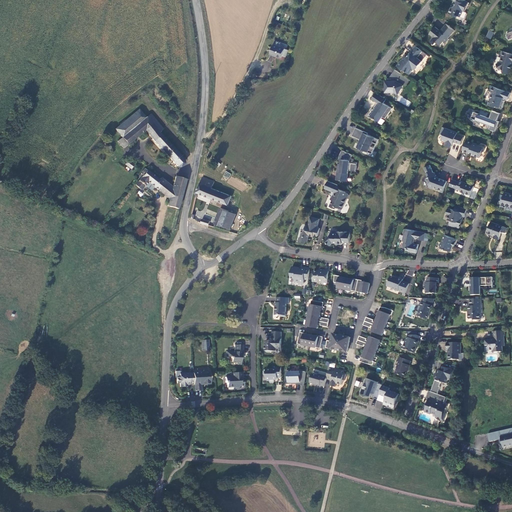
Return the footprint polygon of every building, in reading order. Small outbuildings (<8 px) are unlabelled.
[(455,0),(455,1),(456,2),(457,2),(457,3),(455,7),(454,6),(451,8),(449,13),(455,16),(456,15),(456,14),(459,16),(461,15),(463,11),(465,11),(470,3),(465,1),(466,0),(455,0)] [(444,41),(446,43),(449,39),(449,38),(455,30),(447,24),(441,30),(440,30),(435,27),(430,33),(434,37),(431,41),(435,45),(437,42),(441,45),(444,41)] [(491,39),(494,32),(489,30),(485,37),(491,39)] [(271,41),(269,45),(266,55),(272,57),(272,56),(277,58),(278,56),(282,57),(284,50),(281,49),(274,47),(276,42),(271,41)] [(405,62),(403,59),(398,66),(404,70),(404,69),(410,74),(414,70),(416,69),(428,55),(416,46),(407,58),(408,58),(405,62)] [(511,53),(503,51),(502,52),(501,55),(502,57),(500,62),(497,64),(500,70),(502,69),(504,73),(511,74),(511,71),(511,65),(511,63),(511,53)] [(408,78),(398,71),(396,70),(392,76),(393,76),(392,79),(387,79),(387,81),(386,81),(386,86),(387,86),(387,91),(393,91),(399,94),(400,92),(402,88),(404,85),(408,78)] [(491,99),(489,105),(496,107),(496,106),(503,108),(505,101),(503,100),(504,98),(508,99),(511,93),(491,85),(489,90),(492,91),(490,97),(490,98),(491,99)] [(386,118),(392,108),(384,103),(387,99),(377,93),(372,99),(378,103),(374,107),(376,109),(375,110),(373,109),(368,116),(373,119),(374,117),(380,121),(383,116),(386,118)] [(401,96),(398,101),(409,107),(411,102),(401,96)] [(115,129),(122,138),(118,141),(123,148),(145,130),(154,141),(166,154),(173,148),(159,133),(163,129),(151,114),(146,118),(139,110),(115,129)] [(494,132),(494,130),(497,131),(500,121),(498,120),(501,113),(493,110),(490,118),(487,116),(488,113),(481,111),(480,114),(474,112),(471,118),(472,118),(476,120),(475,120),(480,125),(482,122),(483,123),(488,125),(489,124),(489,125),(487,129),(494,131),(494,132)] [(356,127),(353,135),(362,139),(361,141),(360,141),(357,147),(372,153),(375,148),(370,146),(372,141),(377,144),(379,139),(368,134),(368,133),(356,127)] [(453,141),(461,144),(464,137),(457,134),(458,133),(443,127),(441,134),(443,135),(442,136),(443,136),(441,140),(446,142),(445,145),(451,148),(453,143),(452,143),(453,141)] [(474,142),(473,143),(467,140),(463,150),(469,153),(470,153),(470,152),(473,153),(472,155),(480,157),(482,152),(484,151),(485,148),(479,145),(478,144),(474,142)] [(166,154),(177,166),(180,167),(184,163),(184,160),(173,148),(166,154)] [(352,155),(347,152),(342,150),(340,156),(339,160),(340,160),(340,164),(339,168),(338,168),(336,180),(343,181),(343,179),(348,179),(349,169),(350,169),(350,171),(356,172),(357,163),(351,162),(350,162),(350,161),(353,155),(352,155)] [(128,161),(125,164),(131,169),(134,165),(128,161)] [(435,172),(433,172),(430,165),(425,167),(427,173),(427,174),(426,175),(428,178),(427,178),(427,180),(429,184),(429,187),(434,188),(435,187),(441,189),(444,190),(447,181),(436,177),(436,175),(435,172)] [(159,180),(145,169),(141,174),(143,176),(136,185),(141,190),(145,186),(148,188),(146,191),(149,189),(151,185),(154,187),(169,199),(173,188),(172,187),(161,178),(159,180)] [(169,199),(167,206),(178,209),(186,180),(175,177),(172,187),(173,188),(169,199)] [(459,182),(452,179),(450,186),(461,190),(461,191),(465,193),(465,194),(470,196),(474,186),(460,181),(459,182)] [(225,208),(229,199),(216,195),(209,191),(210,188),(211,185),(201,181),(195,196),(225,208)] [(338,185),(328,181),(325,188),(332,191),(331,196),(333,196),(331,200),(333,200),(330,206),(334,208),(336,209),(337,207),(342,209),(347,198),(344,198),(347,192),(337,188),(338,185)] [(511,195),(510,195),(511,194),(505,192),(503,200),(501,200),(501,203),(502,205),(506,206),(507,205),(508,204),(510,205),(510,206),(511,206),(511,195)] [(448,208),(447,213),(449,214),(448,219),(451,220),(450,225),(460,228),(463,216),(465,217),(467,209),(460,207),(459,211),(456,210),(448,208)] [(219,212),(213,227),(221,230),(227,215),(219,212)] [(234,218),(227,215),(221,230),(229,232),(234,218)] [(314,235),(318,236),(320,228),(318,228),(320,219),(310,217),(308,225),(307,229),(306,229),(305,229),(303,229),(302,236),(300,237),(299,241),(305,243),(305,241),(308,242),(310,235),(314,236),(314,235)] [(507,226),(491,222),(487,232),(495,235),(494,237),(499,239),(502,231),(505,233),(507,226)] [(419,244),(414,243),(415,238),(425,240),(426,233),(406,229),(404,230),(404,233),(405,235),(403,241),(404,241),(403,247),(406,248),(409,249),(409,251),(417,253),(419,244)] [(330,245),(334,242),(337,243),(337,244),(342,244),(342,242),(350,243),(350,234),(348,234),(348,232),(338,231),(338,233),(331,233),(331,237),(326,241),(330,245)] [(439,251),(441,254),(448,253),(449,251),(450,248),(452,248),(453,246),(454,246),(457,239),(445,235),(443,242),(441,242),(440,245),(441,247),(439,251)] [(309,280),(310,268),(302,267),(301,269),(299,269),(299,268),(292,267),(291,278),(295,279),(297,282),(304,283),(305,279),(309,280)] [(323,284),(328,285),(329,271),(325,271),(325,270),(320,270),(320,271),(318,270),(317,272),(314,272),(313,282),(319,282),(319,284),(323,284)] [(354,279),(354,280),(340,277),(340,276),(335,275),(334,282),(339,283),(338,288),(368,294),(370,283),(363,282),(363,281),(354,279)] [(391,276),(388,286),(395,289),(395,290),(399,291),(404,292),(406,293),(410,284),(403,280),(403,279),(399,278),(399,279),(391,276)] [(493,277),(471,278),(471,295),(481,295),(481,286),(493,285),(493,288),(493,285),(493,282),(494,282),(494,280),(493,280),(493,277)] [(436,286),(436,283),(439,283),(439,278),(428,278),(428,282),(426,282),(425,287),(427,289),(426,294),(433,294),(433,293),(437,293),(437,287),(436,286)] [(289,298),(277,297),(277,303),(275,303),(275,307),(276,308),(276,311),(275,312),(275,314),(276,315),(280,315),(281,317),(286,317),(286,304),(289,304),(289,298)] [(419,311),(417,315),(427,319),(432,306),(434,302),(434,299),(423,298),(421,303),(421,306),(419,311)] [(470,306),(469,306),(469,313),(468,315),(468,318),(470,319),(474,319),(475,320),(481,320),(481,314),(482,312),(481,299),(470,299),(470,306)] [(323,307),(324,303),(317,301),(312,301),(307,327),(318,329),(319,324),(321,324),(321,326),(322,326),(328,327),(330,319),(322,318),(322,319),(320,319),(321,314),(322,307),(323,307)] [(392,316),(394,311),(385,308),(381,307),(379,311),(380,311),(376,323),(374,322),(374,320),(373,320),(367,317),(364,325),(370,327),(371,328),(372,326),(374,327),(373,332),(383,336),(391,315),(392,316)] [(494,352),(503,352),(502,346),(505,346),(504,335),(504,331),(494,332),(494,339),(485,340),(486,346),(489,345),(489,350),(494,350),(494,352)] [(276,351),(277,349),(281,349),(282,332),(273,332),(272,339),(271,339),(270,341),(267,341),(265,342),(265,351),(266,351),(267,352),(271,352),(273,351),(276,351)] [(319,336),(319,337),(305,334),(305,333),(301,332),(298,344),(321,349),(323,341),(323,337),(319,336)] [(348,352),(351,337),(333,334),(332,342),(328,341),(328,342),(326,348),(342,351),(348,352)] [(403,348),(415,353),(419,341),(420,336),(418,335),(408,335),(403,348)] [(373,361),(381,340),(371,337),(369,341),(367,340),(367,339),(366,338),(360,336),(357,344),(364,347),(365,345),(367,346),(366,351),(363,357),(362,357),(360,361),(366,364),(367,364),(373,365),(375,362),(373,361)] [(461,354),(461,343),(447,343),(447,350),(450,350),(450,353),(449,354),(449,360),(460,359),(460,354),(461,354)] [(242,357),(243,345),(235,345),(235,352),(226,351),(226,357),(231,357),(231,358),(232,358),(232,362),(236,363),(236,364),(241,365),(241,357),(242,357)] [(398,368),(396,374),(405,377),(410,365),(409,365),(411,361),(402,358),(399,357),(398,361),(399,362),(397,368),(398,368)] [(277,367),(277,369),(273,369),(266,369),(266,379),(268,381),(270,381),(272,379),(273,379),(273,380),(278,380),(278,378),(282,378),(282,367),(277,367)] [(431,392),(438,394),(441,387),(440,387),(441,382),(447,384),(448,378),(451,379),(454,371),(443,367),(441,371),(439,370),(438,374),(437,374),(435,374),(434,377),(436,378),(435,381),(431,392)] [(327,379),(332,380),(333,381),(331,382),(330,386),(336,387),(337,383),(342,385),(343,380),(345,380),(346,375),(342,373),(342,371),(335,369),(335,372),(329,371),(328,376),(327,379)] [(205,383),(205,384),(211,384),(210,371),(209,371),(207,370),(204,370),(202,372),(193,372),(193,373),(194,383),(194,385),(198,384),(201,384),(205,383)] [(291,370),(286,370),(287,384),(292,384),(292,382),(297,382),(297,385),(304,386),(306,372),(299,371),(299,372),(296,372),(291,372),(291,370)] [(190,384),(194,383),(193,373),(189,373),(185,373),(179,373),(179,371),(175,371),(176,377),(177,377),(177,383),(180,383),(180,387),(187,386),(187,384),(190,384)] [(240,377),(243,377),(243,372),(231,373),(231,377),(225,377),(226,383),(227,383),(227,387),(233,387),(233,388),(239,387),(239,386),(243,386),(243,380),(241,380),(240,377)] [(321,386),(325,387),(327,379),(328,376),(319,374),(318,375),(313,374),(310,383),(316,384),(316,385),(320,386),(321,386)] [(379,383),(367,378),(365,383),(366,384),(364,389),(363,389),(361,394),(370,397),(371,395),(371,393),(374,394),(375,390),(380,392),(383,385),(378,384),(379,383)] [(390,388),(383,385),(380,392),(380,395),(387,397),(384,405),(395,409),(400,394),(390,390),(390,388)] [(431,414),(437,415),(436,418),(444,421),(447,413),(445,413),(447,406),(444,404),(445,400),(444,399),(445,397),(438,394),(431,392),(429,391),(426,398),(428,399),(427,403),(428,404),(427,407),(425,406),(423,410),(425,411),(425,412),(431,414)] [(511,428),(488,434),(490,442),(500,439),(501,443),(503,443),(504,448),(511,445),(511,428)]
